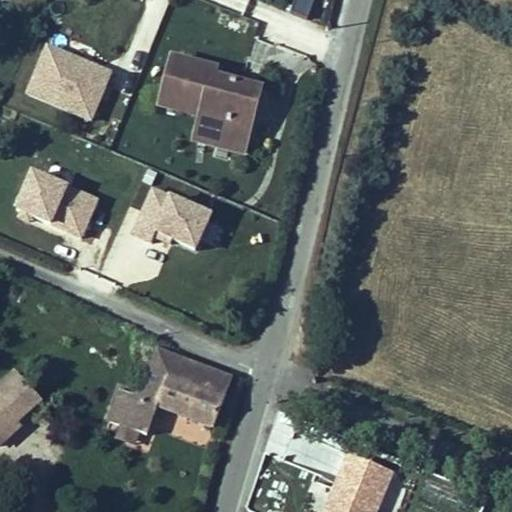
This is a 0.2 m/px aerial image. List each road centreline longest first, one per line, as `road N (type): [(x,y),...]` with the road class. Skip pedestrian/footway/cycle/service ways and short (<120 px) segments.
road 1 (unclassified): [(263,377),(353,0)]
road 2 (unclassified): [(0,250),(263,377)]
road 3 (unclassified): [(220,511),(263,377)]
